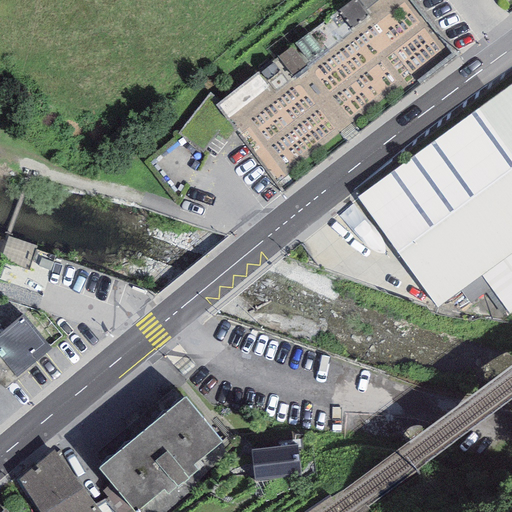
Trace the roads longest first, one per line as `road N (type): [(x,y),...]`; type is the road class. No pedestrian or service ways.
road 1 (secondary): [(0,456),(511,45)]
road 2 (track): [(41,177),(259,243)]
